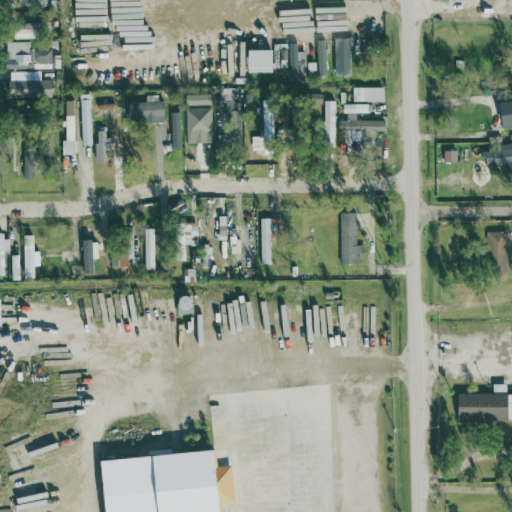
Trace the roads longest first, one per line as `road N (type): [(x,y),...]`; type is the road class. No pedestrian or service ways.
road 1 (secondary): [(418,511),(406,0)]
road 2 (residential): [(0,210),(71,209),(184,187),(411,183)]
